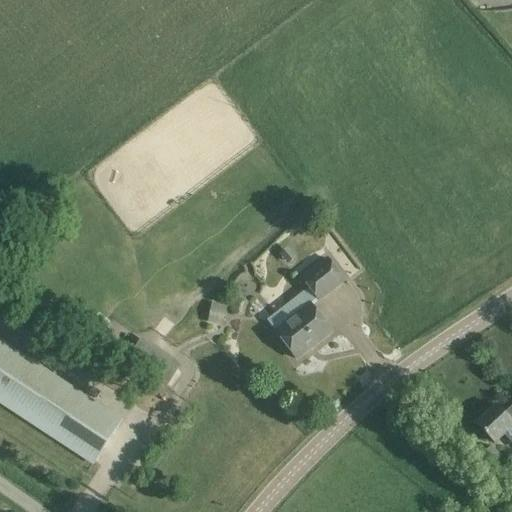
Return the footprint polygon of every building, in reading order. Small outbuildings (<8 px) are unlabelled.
[(328,259),(301,279),(320,303),(346,283),(328,259)] [(223,327),(228,307),(212,303),(207,323),(223,327)] [(299,360),(332,332),(310,305),(277,332),(299,360)] [(0,403),(94,466),(122,421),(0,340),(0,403)] [(127,359),(167,387),(178,371),(139,343),(127,359)] [(477,425),(497,446),(507,437),(511,442),(511,408),(505,415),(497,407),(477,425)] [(491,446),(482,456),(502,476),(511,466),(491,446)]
